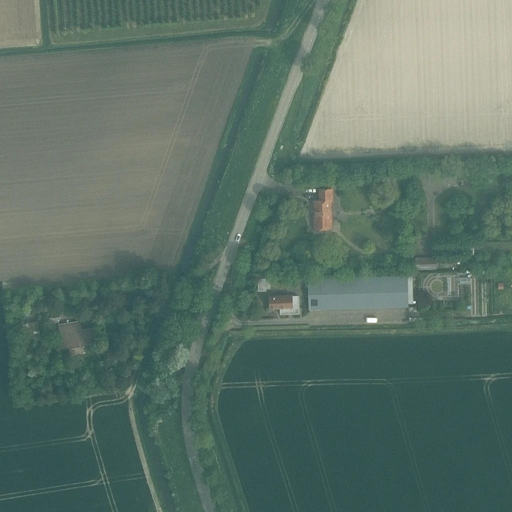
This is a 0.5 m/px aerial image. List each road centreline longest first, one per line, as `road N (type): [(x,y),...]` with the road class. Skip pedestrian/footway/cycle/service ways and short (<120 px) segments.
road 1 (tertiary): [(210,511),(187,431),(191,362),(322,0)]
road 2 (track): [(312,0),(283,38),(245,46),(171,263),(0,280)]
road 3 (track): [(266,0),(254,22),(52,41),(49,0)]
road 4 (track): [(152,511),(124,400),(160,305)]
road 5 (track): [(191,362),(226,323),(230,249)]
